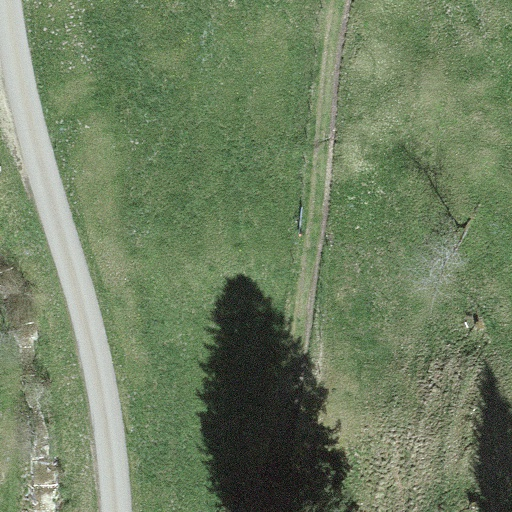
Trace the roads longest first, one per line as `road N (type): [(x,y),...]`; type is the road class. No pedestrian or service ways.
road 1 (unclassified): [(113,511),(94,351),(37,160),(8,0)]
road 2 (track): [(277,511),(340,0)]
